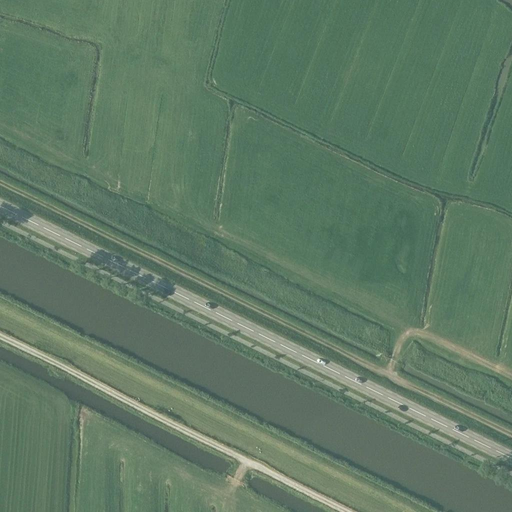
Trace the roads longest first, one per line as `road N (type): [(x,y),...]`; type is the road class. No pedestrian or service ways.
road 1 (primary): [(511,458),(0,207)]
road 2 (track): [(0,182),(387,374)]
road 3 (track): [(0,336),(352,511)]
road 4 (track): [(387,374),(511,435)]
